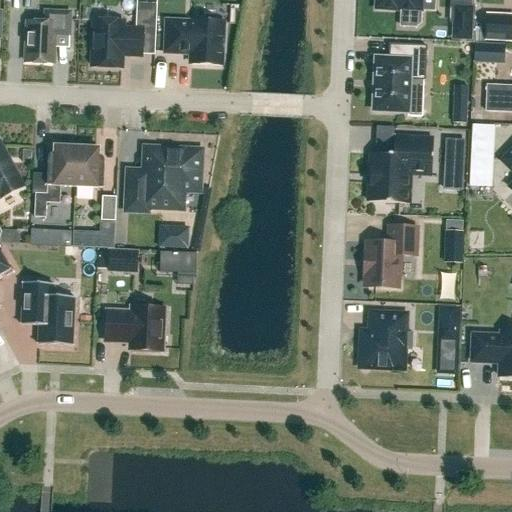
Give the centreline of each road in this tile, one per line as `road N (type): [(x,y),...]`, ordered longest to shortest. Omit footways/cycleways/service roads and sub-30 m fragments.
road 1 (residential): [(0,95),(341,108)]
road 2 (unclassified): [(323,415),(52,403),(0,417)]
road 3 (residential): [(341,108),(323,415)]
road 4 (unclassified): [(511,469),(374,457),(323,415)]
